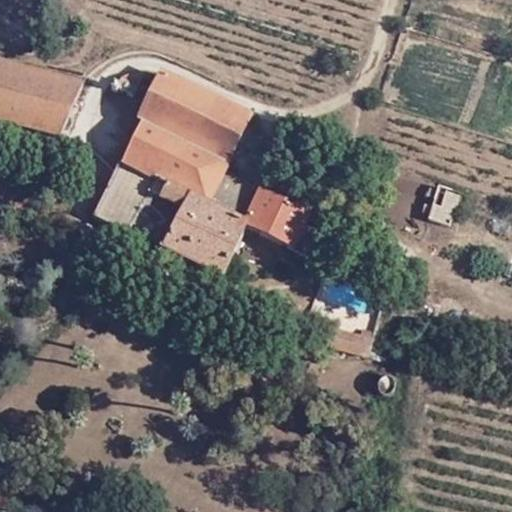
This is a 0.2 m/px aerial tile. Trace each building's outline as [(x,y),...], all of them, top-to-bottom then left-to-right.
[(0,124),(48,137),(67,142),(81,85),(0,63),(0,124)] [(142,126),(121,170),(166,191),(168,188),(209,207),(223,177),(238,146),(251,119),(161,76),(138,124),(142,126)] [(133,97),(137,89),(121,81),(115,87),(133,97)] [(334,148),(337,137),(326,134),(322,145),(334,148)] [(223,177),(252,190),(267,160),(238,146),(223,177)] [(119,169),(110,188),(96,218),(222,278),(246,230),(248,226),(209,207),(168,188),(166,191),(121,170),(119,169)] [(248,226),(262,196),(252,190),(223,177),(209,207),(248,226)] [(441,224),(448,226),(458,195),(439,189),(436,201),(447,205),(441,224)] [(246,230),(250,232),(293,252),(308,218),(262,196),(248,226),(246,230)] [(437,222),(441,224),(447,205),(436,201),(430,220),(437,222)] [(335,222),(313,210),(308,218),(364,245),(367,237),(346,227),(348,223),(337,218),(335,222)] [(433,237),(436,238),(441,224),(437,222),(433,237)] [(441,224),(436,238),(444,240),(448,226),(441,224)] [(361,338),(372,341),(374,334),(362,331),(361,338)] [(368,361),(372,341),(361,338),(334,332),(330,352),(368,361)]
